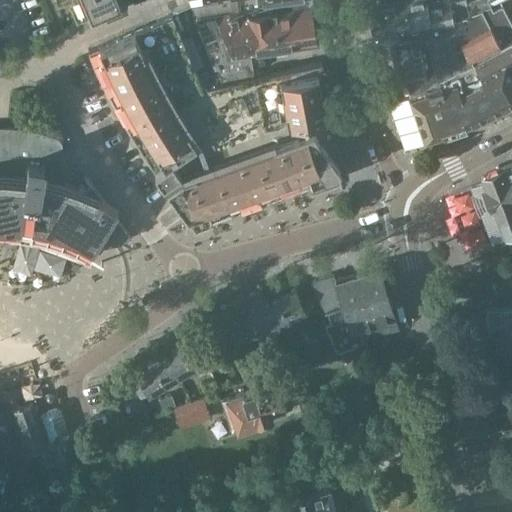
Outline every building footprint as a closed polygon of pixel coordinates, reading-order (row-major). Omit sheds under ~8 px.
[(72,0),(75,6),(70,8),(76,23),(103,11),(106,17),(127,8),(123,0),(72,0)] [(374,34),(407,27),(456,19),(455,14),(448,16),(445,1),(444,0),(441,1),(426,4),(425,0),(418,0),(369,10),(374,34)] [(468,14),(479,10),(490,6),(486,0),(470,0),(466,2),(465,0),(444,0),(445,1),(448,16),(455,14),(456,19),(469,16),(468,14)] [(196,18),(211,16),(230,13),(228,1),(209,4),(191,7),(196,18)] [(196,18),(223,81),(253,75),(249,52),(315,41),(308,1),(230,13),(211,16),(196,18)] [(459,40),(471,64),(511,42),(511,28),(501,6),(492,10),(490,7),(490,6),(485,8),(481,9),(479,10),(468,14),(469,16),(456,19),(460,40),(459,40)] [(253,75),(223,81),(224,83),(203,88),(172,15),(88,51),(106,91),(113,103),(123,123),(137,145),(154,170),(165,185),(187,216),(194,226),(249,206),(267,199),(270,198),(313,182),(316,181),(336,174),(336,176),(338,177),(340,178),(341,178),(344,178),(346,176),(348,174),(348,172),(347,170),(347,169),(346,167),(342,157),(338,146),(336,139),(333,128),(330,109),(321,64),(322,63),(322,62),(253,77),(253,75)] [(405,82),(409,93),(431,85),(430,83),(448,77),(448,76),(471,64),(459,40),(460,40),(456,19),(407,27),(409,35),(377,41),(377,44),(375,44),(385,87),(405,82)] [(431,85),(409,93),(425,141),(442,136),(441,134),(463,127),(511,103),(511,94),(500,72),(511,65),(511,42),(471,64),(448,76),(448,77),(430,83),(431,85)] [(0,227),(7,228),(24,229),(45,233),(71,242),(80,246),(91,252),(93,250),(95,246),(98,246),(103,246),(107,246),(110,245),(112,244),(113,244),(116,243),(117,243),(119,242),(123,240),(125,239),(128,237),(130,239),(131,238),(129,236),(130,235),(114,214),(103,199),(87,177),(86,178),(92,186),(85,191),(83,190),(75,188),(70,186),(66,185),(53,181),(51,159),(55,157),(57,156),(59,154),(60,153),(61,151),(62,149),(62,146),(62,144),(61,141),(60,139),(58,137),(56,136),(53,134),(41,131),(30,128),(22,127),(19,126),(10,126),(6,125),(1,125),(0,125),(0,227)] [(511,235),(511,167),(491,176),(468,184),(469,186),(491,243),(491,244),(511,235)] [(342,304),(325,309),(330,320),(325,323),(336,350),(364,340),(363,339),(398,329),(386,288),(384,289),(378,268),(335,281),(342,304)] [(323,309),(325,309),(342,304),(335,281),(334,275),(311,282),(323,309)] [(295,288),(279,296),(289,316),(313,305),(307,293),(300,297),(295,288)] [(279,296),(263,304),(273,324),(289,316),(279,296)] [(263,304),(247,312),(256,332),(273,324),(263,304)] [(511,355),(511,304),(485,309),(489,330),(494,329),(499,358),(511,355)] [(256,332),(247,312),(230,319),(235,328),(227,332),(233,343),(256,332)] [(198,337),(183,347),(194,366),(217,353),(211,341),(203,346),(198,337)] [(302,350),(305,360),(318,356),(315,346),(302,350)] [(183,347),(167,356),(179,375),(194,366),(183,347)] [(167,356),(152,365),(163,384),(179,375),(167,356)] [(275,360),(263,364),(266,374),(278,370),(275,360)] [(163,384),(152,365),(136,374),(141,382),(134,387),(141,398),(163,384)] [(202,384),(206,395),(218,390),(214,380),(202,384)] [(270,414),(285,409),(277,387),(271,389),(268,382),(222,399),(232,428),(255,419),(260,422),(268,419),(270,414)] [(158,399),(162,408),(175,404),(171,394),(158,399)] [(201,397),(186,403),(192,419),(207,414),(201,397)] [(0,506),(25,498),(17,474),(33,468),(29,457),(26,449),(45,443),(67,436),(57,405),(36,412),(32,402),(32,401),(12,408),(0,412),(0,506)] [(511,409),(486,415),(490,433),(511,427),(511,409)] [(127,445),(114,449),(118,463),(125,461),(130,453),(127,445)] [(285,503),(287,511),(334,511),(328,491),(299,499),(295,485),(276,491),(280,504),(285,503)] [(196,496),(178,502),(181,511),(195,511),(201,510),(196,496)]
